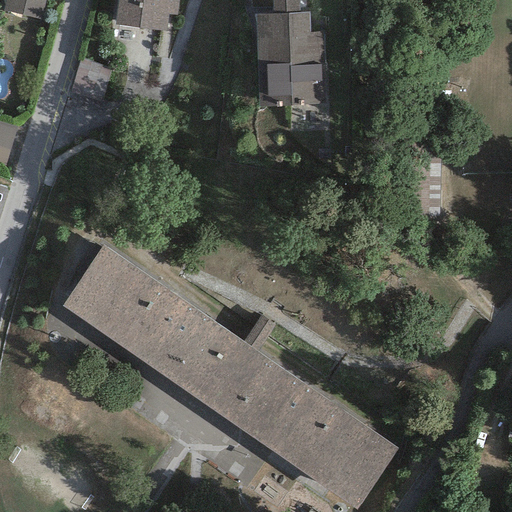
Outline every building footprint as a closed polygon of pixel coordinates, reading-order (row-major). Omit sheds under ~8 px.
[(45,0),(5,0),(3,11),(41,20),(45,0)] [(117,0),(115,24),(166,31),(168,14),(170,0),(117,0)] [(179,0),(170,0),(168,14),(177,16),(179,0)] [(271,0),(272,13),(298,12),(297,0),(271,0)] [(272,13),(254,14),(258,108),(319,105),(318,82),(323,81),(320,32),(310,32),(309,11),(298,12),(272,13)] [(81,54),(71,85),(102,94),(111,63),(81,54)] [(0,162),(7,164),(16,125),(0,121),(0,162)] [(243,343),(103,246),(61,306),(356,509),(398,449),(257,352),(243,343)] [(275,324),(261,315),(243,343),(257,352),(275,324)]
